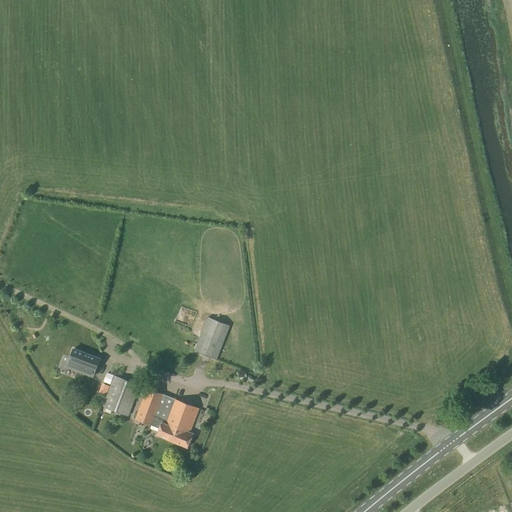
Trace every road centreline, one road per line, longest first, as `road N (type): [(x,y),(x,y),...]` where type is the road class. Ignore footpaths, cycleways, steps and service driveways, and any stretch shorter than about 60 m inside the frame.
road 1 (track): [(446,0),(511,297)]
road 2 (primary): [(364,511),(511,398)]
road 3 (track): [(140,364),(125,346),(0,285)]
road 4 (unclassified): [(407,511),(511,434)]
